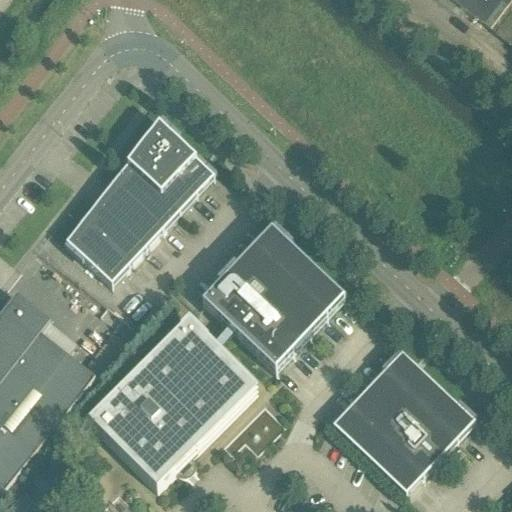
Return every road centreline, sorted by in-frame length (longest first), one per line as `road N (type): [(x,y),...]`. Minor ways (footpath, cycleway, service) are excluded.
road 1 (tertiary): [(511,382),(161,53),(133,41)]
road 2 (tertiary): [(0,191),(104,58),(133,41)]
